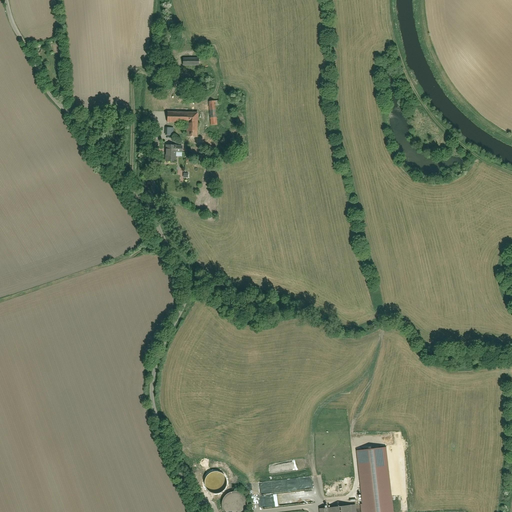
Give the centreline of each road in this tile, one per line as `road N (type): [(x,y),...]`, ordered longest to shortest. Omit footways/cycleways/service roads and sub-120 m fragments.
road 1 (unclassified): [(200,511),(150,387),(189,288),(187,268),(155,211),(48,95),(4,0)]
road 2 (track): [(511,172),(467,150),(411,88),(388,0)]
road 3 (track): [(165,233),(0,296)]
